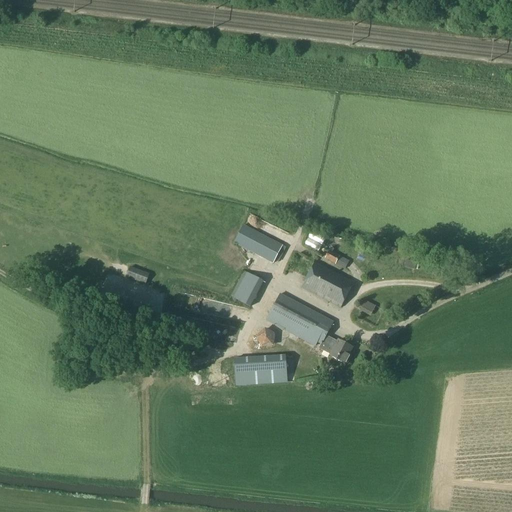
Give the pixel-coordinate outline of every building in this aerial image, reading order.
[(283,246),(243,225),(234,243),(273,264),(283,246)] [(331,248),(330,250),(325,259),(335,264),(345,269),(348,261),(339,256),(339,255),(332,251),(333,249),(331,248)] [(417,262),(406,260),(404,267),(415,270),(417,262)] [(341,309),(355,282),(315,262),(301,289),(341,309)] [(145,284),(149,274),(131,267),(127,278),(145,284)] [(264,282),(244,271),(230,297),(250,308),(264,282)] [(279,294),(268,317),(266,322),(314,346),(316,342),(321,344),(319,349),(330,355),(337,342),(328,336),(334,322),(279,294)] [(359,310),(370,316),(375,306),(364,300),(359,310)] [(231,343),(236,330),(213,321),(208,334),(231,343)] [(349,355),(352,348),(338,340),(330,355),(347,365),(351,356),(349,355)] [(285,355),(270,356),(233,358),(235,386),(287,383),(285,355)]
